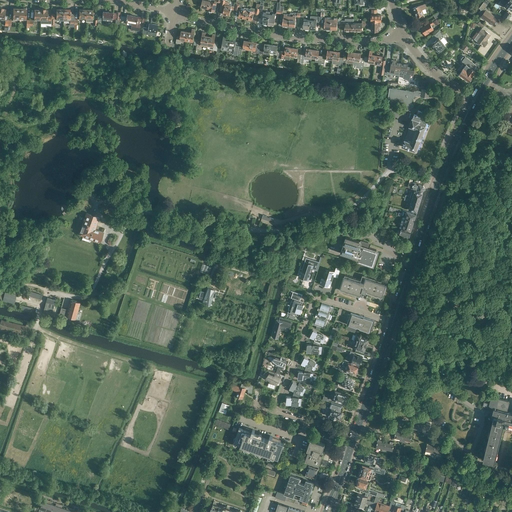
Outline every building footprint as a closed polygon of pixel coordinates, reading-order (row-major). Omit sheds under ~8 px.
[(202,0),(202,3),(200,3),(200,6),(201,6),(201,7),(207,8),(207,9),(208,10),(210,0),(202,0)] [(210,0),(208,10),(209,10),(209,11),(212,12),(213,11),(215,11),(217,2),(215,1),(215,0),(210,0)] [(511,0),(508,0),(509,0),(508,0),(505,0),(502,4),(506,7),(508,8),(510,9),(511,8),(511,9),(511,0)] [(226,1),(225,6),(224,6),(223,14),(230,15),(231,9),(234,10),(235,7),(228,5),(229,2),(226,1)] [(479,12),(481,13),(480,15),(481,15),(481,16),(489,22),(490,21),(494,24),(494,23),(496,24),(498,22),(496,21),(497,20),(493,17),(494,16),(485,10),(487,8),(486,7),(487,5),(484,2),(479,8),(481,9),(479,12)] [(236,3),(236,6),(235,10),(238,11),(238,10),(240,10),(238,17),(245,18),(247,8),(242,7),(242,4),(240,4),(238,3),(236,3)] [(425,3),(413,8),(416,17),(417,20),(421,18),(420,16),(423,15),(422,10),(426,8),(425,3)] [(41,8),(41,19),(45,19),(44,20),(43,22),(43,23),(44,24),(45,25),(46,25),(47,24),(48,24),(48,27),(51,27),(51,20),(47,20),(47,10),(45,10),(45,9),(41,8)] [(247,8),(245,18),(252,20),(254,13),(255,14),(259,14),(259,11),(260,8),(256,8),(253,8),(252,9),(247,8)] [(310,20),(310,29),(316,29),(317,20),(321,20),(322,9),(318,8),(317,16),(313,16),(313,20),(310,20)] [(55,25),(54,19),(59,19),(59,18),(63,18),(63,9),(56,9),(56,14),(51,14),(51,26),(54,26),(54,25),(55,25)] [(371,9),(371,21),(380,21),(381,21),(381,20),(381,19),(381,17),(381,16),(381,15),(377,15),(377,9),(371,9)] [(511,14),(507,10),(502,16),(508,20),(511,14)] [(103,11),(102,18),(102,20),(106,21),(107,18),(116,19),(119,20),(120,12),(117,11),(116,13),(113,12),(103,11)] [(266,11),(266,12),(263,12),(263,16),(262,16),(261,23),(263,23),(263,25),(267,25),(267,24),(269,14),(269,12),(266,11)] [(290,16),(289,26),(295,27),(296,19),(296,16),(297,16),(300,17),(300,15),(301,13),(297,12),(297,13),(290,12),(290,15),(290,16)] [(269,14),(267,24),(274,25),(275,18),(275,14),(272,13),(272,15),(269,14)] [(126,21),(132,22),(131,29),(139,31),(141,22),(144,22),(145,16),(141,16),(141,17),(137,17),(137,16),(127,15),(126,21)] [(147,23),(146,26),(148,26),(147,30),(152,31),(152,33),(156,33),(158,24),(152,23),(153,18),(149,17),(148,23),(147,23)] [(345,22),(345,20),(341,20),(341,26),(345,26),(345,30),(350,30),(350,31),(353,31),(353,21),(350,21),(350,22),(345,22)] [(434,24),(432,20),(425,24),(426,25),(421,28),(426,36),(429,33),(429,32),(434,29),(432,25),(434,24)] [(353,21),(353,31),(356,31),(356,30),(362,30),(362,26),(365,26),(365,21),(361,21),(361,22),(356,22),(356,21),(353,21)] [(365,21),(365,26),(369,26),(369,24),(372,24),(371,30),(373,30),(373,31),(376,31),(377,31),(378,31),(378,26),(380,26),(380,21),(371,21),(365,21)] [(188,32),(187,40),(194,41),(194,45),(197,45),(197,40),(198,39),(194,38),(195,29),(192,29),(192,32),(188,32)] [(474,39),(477,41),(481,45),(482,46),(483,45),(484,46),(488,42),(486,41),(490,34),(485,30),(484,31),(481,29),(478,33),(479,33),(474,39)] [(432,43),(438,52),(445,46),(444,45),(447,42),(443,37),(442,38),(441,36),(443,35),(439,30),(435,35),(437,39),(432,43)] [(188,32),(181,31),(180,36),(177,36),(176,43),(181,43),(182,40),(187,40),(188,32)] [(197,45),(196,48),(200,49),(201,44),(207,45),(209,37),(205,36),(206,33),(203,32),(201,41),(197,40),(197,45)] [(209,37),(207,45),(214,46),(216,34),(213,34),(212,37),(209,37)] [(221,49),(228,50),(229,41),(226,40),(226,37),(223,37),(221,49)] [(238,49),(239,42),(236,42),(236,39),(233,38),(233,41),(229,41),(228,50),(235,51),(235,54),(237,55),(238,49)] [(238,49),(237,55),(240,55),(241,49),(245,49),(245,48),(249,49),(250,41),(244,40),(243,46),(239,46),(238,48),(239,48),(239,49),(238,49)] [(250,41),(249,49),(253,49),(252,51),(253,51),(253,52),(259,53),(260,49),(256,49),(257,42),(250,41)] [(466,52),(469,47),(465,43),(461,48),(466,52)] [(260,49),(259,53),(269,55),(270,53),(271,44),(265,44),(264,50),(260,49)] [(277,45),(271,44),(270,53),(277,54),(276,59),(279,59),(280,58),(280,52),(276,52),(277,45)] [(280,52),(280,58),(282,58),(283,57),(286,57),(286,58),(290,58),(291,56),(290,56),(292,48),(285,47),(284,53),(280,52)] [(290,56),(291,56),(294,56),(294,57),(298,58),(297,62),(300,62),(301,56),(297,55),(298,49),(292,48),(290,56)] [(301,56),(300,62),(300,64),(301,64),(301,63),(303,63),(304,58),(307,58),(307,57),(311,58),(313,50),(306,49),(305,55),(301,54),(301,56)] [(313,50),(311,58),(315,58),(315,59),(315,62),(318,62),(318,65),(321,65),(321,62),(322,57),(318,57),(319,51),(313,50)] [(322,56),(322,57),(321,62),(324,62),(324,59),(332,60),(333,51),(327,50),(326,56),(322,56)] [(333,51),(332,60),(332,63),(339,64),(339,65),(342,66),(342,64),(343,59),(339,58),(340,52),(333,51)] [(364,58),(363,66),(368,66),(369,66),(370,66),(370,63),(374,63),(375,55),(372,55),(372,51),(369,51),(368,57),(365,57),(364,58)] [(342,64),(345,65),(345,63),(353,64),(354,53),(348,52),(347,58),(343,57),(343,59),(342,64)] [(353,64),(360,67),(360,68),(363,68),(363,66),(364,58),(360,57),(361,54),(354,53),(353,64)] [(375,55),(374,63),(381,64),(380,69),(384,70),(386,60),(382,60),(382,56),(375,55)] [(466,64),(460,73),(464,77),(469,80),(475,71),(477,71),(479,69),(479,67),(478,66),(478,65),(478,63),(477,62),(476,62),(475,63),(465,56),(463,56),(461,58),(461,61),(466,64)] [(395,71),(399,71),(400,63),(396,63),(396,61),(391,60),(389,72),(394,73),(395,71)] [(400,63),(399,71),(404,72),(403,74),(413,75),(414,71),(407,70),(407,64),(400,63)] [(390,88),(387,107),(392,108),(392,106),(397,102),(402,103),(407,110),(412,106),(411,104),(412,98),(416,95),(421,96),(429,97),(430,90),(422,89),(421,91),(414,90),(414,91),(390,88)] [(405,140),(403,146),(416,151),(428,119),(425,118),(426,113),(418,111),(416,115),(414,114),(413,118),(412,118),(409,126),(410,126),(405,140)] [(98,177),(94,191),(98,192),(104,176),(98,174),(97,177),(98,177)] [(409,182),(407,187),(421,192),(424,190),(425,187),(424,185),(412,181),(413,180),(410,179),(409,182)] [(413,195),(412,199),(420,202),(423,193),(412,190),(411,194),(413,195)] [(420,202),(412,199),(409,210),(413,211),(417,212),(420,202)] [(401,215),(405,217),(415,220),(417,212),(413,211),(412,213),(407,211),(407,212),(404,211),(403,214),(399,213),(398,215),(401,216),(401,215)] [(98,217),(87,213),(86,213),(79,234),(90,238),(90,240),(94,241),(96,240),(100,241),(103,232),(94,229),(98,217)] [(263,215),(263,216),(261,221),(271,225),(274,219),(263,215)] [(415,220),(405,217),(402,228),(411,231),(415,220)] [(411,231),(402,228),(400,227),(399,230),(398,229),(398,233),(410,236),(411,231)] [(374,266),(378,251),(360,246),(361,243),(346,238),(341,253),(359,259),(359,262),(374,266)] [(298,277),(309,280),(314,264),(316,265),(318,260),(312,258),(310,263),(309,263),(305,273),(300,271),(298,277)] [(210,273),(212,265),(202,263),(200,271),(210,273)] [(338,277),(341,269),(336,267),(335,271),(330,269),(326,280),(321,278),(319,283),(330,287),(334,276),(338,277)] [(382,298),(387,283),(382,281),(382,282),(374,280),(375,279),(362,275),(361,280),(357,279),(356,280),(349,277),(349,276),(345,275),(340,290),(344,291),(344,290),(352,293),(352,294),(356,295),(357,291),(361,293),(362,291),(370,294),(370,293),(378,295),(377,296),(382,298)] [(215,290),(207,287),(205,292),(202,291),(200,297),(204,298),(203,301),(210,303),(210,304),(211,304),(213,297),(215,297),(216,293),(214,293),(215,290)] [(29,295),(41,300),(43,299),(44,296),(44,295),(34,291),(34,292),(31,290),(30,292),(30,293),(30,294),(29,295)] [(1,292),(0,295),(0,299),(14,304),(17,294),(5,291),(5,292),(1,292)] [(47,297),(43,312),(51,315),(56,299),(47,297)] [(291,301),(290,305),(302,309),(304,304),(303,305),(302,304),(303,301),(293,298),(292,301),(291,301)] [(81,312),(78,311),(80,302),(71,300),(66,316),(76,319),(76,318),(79,319),(81,312)] [(319,307),(317,310),(319,310),(319,311),(329,314),(332,307),(322,303),(320,307),(319,307)] [(288,312),(295,315),(298,316),(299,313),(301,313),(300,314),(302,309),(290,305),(288,309),(289,309),(288,312)] [(329,314),(319,311),(318,314),(316,314),(315,317),(317,317),(317,318),(327,321),(329,314)] [(348,314),(346,321),(348,322),(347,324),(371,332),(375,320),(364,317),(363,317),(351,313),(350,314),(348,314)] [(278,321),(273,337),(279,339),(281,329),(281,326),(290,329),(292,321),(280,317),(279,321),(278,321)] [(327,321),(317,318),(315,321),(314,321),(313,324),(317,325),(316,328),(320,329),(321,327),(324,328),(327,321)] [(1,319),(0,323),(0,329),(30,337),(33,328),(1,319)] [(317,331),(312,329),(310,334),(311,335),(310,336),(315,339),(314,342),(320,344),(321,342),(323,343),(326,337),(317,332),(317,331)] [(355,335),(353,340),(366,345),(368,338),(362,336),(362,335),(361,334),(360,334),(357,334),(357,335),(357,334),(355,335)] [(366,345),(353,340),(352,343),(355,344),(354,347),(355,348),(355,349),(357,349),(358,348),(364,351),(366,345)] [(320,344),(314,342),(313,346),(311,345),(311,344),(306,344),(305,349),(307,350),(307,351),(321,353),(321,347),(319,346),(320,344)] [(362,356),(354,354),(353,357),(350,356),(348,361),(359,364),(362,356)] [(276,356),(272,361),(276,364),(276,365),(275,365),(278,366),(276,372),(280,373),(281,368),(282,369),(283,369),(284,369),(285,368),(285,367),(285,366),(284,365),(285,363),(285,364),(287,361),(282,358),(281,357),(276,356)] [(308,358),(304,356),(301,361),(302,361),(302,363),(306,365),(305,369),(311,371),(312,368),(314,369),(317,364),(308,359),(308,358)] [(359,366),(343,361),(342,363),(344,366),(347,367),(346,370),(346,371),(347,372),(349,373),(350,373),(350,371),(356,373),(357,372),(358,371),(357,370),(359,366)] [(311,371),(305,369),(304,372),(303,372),(303,371),(298,371),(297,376),(298,376),(298,378),(312,380),(313,373),(311,373),(311,371)] [(265,372),(263,375),(266,377),(265,378),(266,378),(270,381),(270,382),(269,382),(272,383),(276,384),(277,385),(278,384),(279,384),(279,383),(278,382),(279,380),(279,381),(281,378),(275,375),(276,375),(275,374),(274,374),(265,372)] [(339,379),(338,383),(345,385),(344,387),(348,389),(349,387),(351,388),(351,387),(352,387),(353,387),(353,385),(353,383),(353,381),(351,381),(352,379),(347,378),(348,375),(345,374),(344,377),(343,380),(339,379)] [(255,389),(261,391),(264,383),(257,381),(255,389)] [(294,390),(293,394),(299,396),(300,393),(302,394),(305,389),(296,384),(297,383),(292,381),(289,386),(291,387),(290,388),(294,390)] [(243,398),(246,387),(233,384),(232,389),(237,391),(236,396),(243,398)] [(337,388),(333,386),(332,388),(335,389),(335,390),(336,391),(334,395),(332,394),(331,398),(333,398),(333,399),(342,402),(343,400),(347,401),(347,399),(348,398),(349,397),(348,396),(349,395),(342,393),(342,392),(340,391),(339,392),(336,391),(337,388)] [(299,396),(293,394),(292,397),(291,397),(291,396),(286,396),(285,401),(287,401),(286,403),(300,405),(301,399),(299,398),(299,396)] [(491,397),(489,406),(492,408),(493,409),(492,415),(494,416),(483,459),(494,462),(504,423),(511,425),(511,413),(507,412),(509,401),(498,398),(495,396),(491,397)] [(342,414),(342,413),(342,412),(341,411),(343,406),(334,403),(332,408),(329,407),(328,411),(330,412),(330,413),(329,416),(333,417),(334,417),(335,418),(336,418),(337,418),(338,417),(340,418),(340,416),(341,416),(341,415),(342,414)] [(414,422),(412,428),(418,430),(418,432),(420,432),(422,424),(418,423),(418,421),(415,420),(414,422)] [(422,424),(420,432),(422,433),(423,431),(429,432),(430,426),(429,426),(430,423),(426,422),(426,425),(422,424)] [(234,443),(253,450),(259,434),(254,433),(255,430),(253,429),(252,431),(249,430),(249,429),(247,428),(246,430),(239,428),(234,443)] [(395,431),(394,438),(400,439),(399,441),(402,442),(404,433),(399,432),(400,430),(396,429),(396,432),(395,431)] [(404,433),(402,442),(404,442),(405,440),(410,441),(412,435),(411,435),(412,433),(408,432),(408,434),(404,433)] [(259,434),(253,450),(279,459),(284,444),(278,441),(278,439),(276,438),(275,439),(272,438),(273,436),(270,435),(269,438),(259,434)] [(325,443),(311,438),(307,449),(309,450),(305,460),(320,465),(323,454),(322,454),(325,443)] [(377,441),(376,447),(382,449),(381,451),(383,451),(385,443),(381,442),(382,439),(378,438),(378,441),(377,441)] [(385,443),(383,451),(386,452),(387,450),(392,451),(393,444),(394,442),(390,441),(390,444),(385,443)] [(428,442),(427,444),(425,451),(431,452),(431,454),(433,455),(435,446),(431,445),(431,443),(428,442)] [(435,446),(433,455),(436,456),(436,453),(442,454),(443,448),(443,446),(440,445),(439,447),(435,446)] [(365,456),(363,460),(375,464),(376,460),(378,460),(379,457),(366,453),(365,456)] [(362,464),(360,470),(372,474),(374,468),(362,464)] [(304,469),(302,474),(316,479),(317,475),(318,469),(309,466),(308,470),(304,469)] [(372,474),(360,470),(358,476),(370,480),(372,474)] [(306,484),(299,482),(300,478),(291,475),(284,493),(294,497),(295,492),(302,495),(300,499),(308,501),(315,483),(307,480),(306,484)] [(355,484),(356,485),(361,486),(360,490),(366,492),(370,494),(383,498),(385,494),(368,488),(370,482),(358,477),(355,484)] [(287,495),(278,491),(276,497),(285,501),(287,495)] [(358,493),(357,498),(362,500),(362,501),(366,502),(365,505),(369,506),(369,504),(372,505),(374,502),(369,500),(369,501),(368,500),(367,500),(368,497),(369,496),(370,494),(366,492),(364,496),(358,493)] [(378,511),(380,511),(383,504),(378,502),(380,497),(376,495),(371,509),(374,510),(374,511),(378,511)] [(257,496),(252,510),(257,511),(262,498),(257,496)] [(39,509),(45,511),(48,500),(45,498),(44,501),(42,501),(39,509)] [(362,500),(357,498),(355,504),(364,507),(364,508),(371,511),(372,505),(369,504),(369,506),(365,505),(366,502),(362,501),(362,500)] [(48,500),(45,511),(48,511),(50,511),(53,504),(51,504),(52,501),(48,500)] [(383,504),(380,511),(391,511),(395,502),(391,501),(389,506),(383,504)] [(53,504),(50,511),(56,511),(59,503),(56,502),(55,505),(53,504)] [(216,504),(214,503),(214,502),(213,502),(209,511),(240,511),(237,511),(237,510),(230,508),(229,508),(227,507),(224,506),(216,503),(216,504)] [(396,502),(395,505),(394,505),(392,511),(399,511),(400,511),(401,511),(402,511),(405,505),(396,502)] [(304,511),(279,503),(275,511),(304,511)]
